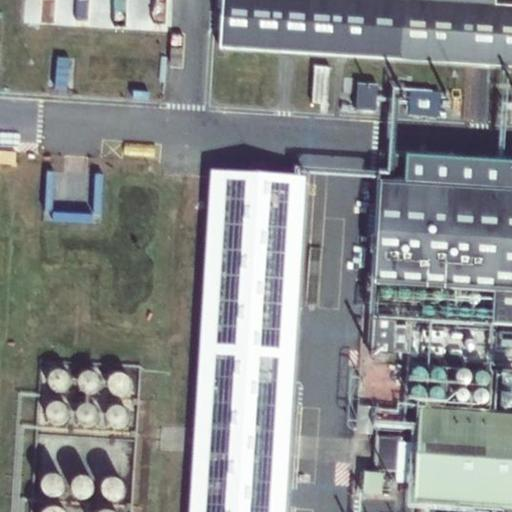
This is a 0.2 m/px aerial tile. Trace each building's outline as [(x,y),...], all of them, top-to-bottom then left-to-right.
[(511,0),(214,0),(212,43),(511,61),(511,0)] [(328,62),(327,87),(353,89),(355,64),(328,62)] [(408,114),(436,112),(435,99),(407,101),(408,114)] [(280,511),(301,166),(205,161),(183,511),(280,511)] [(511,175),(376,167),(368,308),(365,349),(382,350),(382,348),(391,348),(393,312),(511,318),(511,175)] [(54,303),(52,302),(49,302),(47,302),(44,303),(43,304),(41,306),(40,309),(40,311),(40,313),(41,316),(42,318),(44,319),(47,320),(49,320),(51,320),(54,319),(56,318),(57,316),(58,314),(59,311),(58,309),(57,306),(56,304),(54,303)] [(49,341),(47,340),(45,340),(42,340),(40,341),(38,343),(37,344),(36,347),(35,349),(36,351),(37,354),(38,356),(40,357),(42,358),(45,358),(47,358),(49,357),(51,356),(53,354),(54,352),(54,349),(54,347),(53,345),(51,343),(49,341)] [(84,345),(82,344),(79,344),(77,344),(75,345),(73,346),(71,348),(70,350),(70,353),(70,355),(71,358),(72,360),(74,361),(76,362),(79,362),(81,362),(84,361),(86,360),(87,358),(88,356),(88,353),(88,351),(87,348),(86,346),(84,345)] [(125,349),(123,348),(120,348),(118,348),(116,349),(114,351),(112,352),(111,355),(111,357),(111,360),(112,362),(114,364),(116,365),(118,366),(120,367),(123,366),(125,365),(127,364),(128,362),(129,360),(130,357),(129,355),(129,353),(127,351),(125,349)] [(47,377),(45,376),(42,375),(40,376),(38,377),(36,378),(34,380),(34,382),(33,384),(34,387),(34,389),(36,391),(38,392),(40,393),(42,394),(45,393),(47,392),(49,391),(50,389),(51,387),(51,385),(51,382),(50,380),(49,378),(47,377)] [(83,381),(81,380),(78,379),(75,380),(73,381),(71,382),(69,384),(68,387),(68,389),(68,392),(69,395),(71,397),(73,398),(75,399),(78,400),(81,399),(83,398),(85,397),(87,395),(88,392),(88,390),(88,387),(87,384),(85,382),(83,381)] [(125,384),(122,383),(119,382),(117,383),(114,384),(112,385),(111,387),(109,390),(109,393),(109,395),(110,398),(112,400),(114,402),(117,403),(119,403),(122,403),(125,402),(127,400),(128,398),(129,395),(130,393),(129,390),(128,388),(127,385),(125,384)] [(511,409),(412,403),(406,498),(511,504),(511,409)] [(46,423),(43,422),(40,422),(37,422),(34,423),(32,425),(30,428),(28,431),(28,434),(28,437),(30,439),(32,442),(34,444),(37,445),(40,446),(43,445),(46,444),(48,442),(50,440),(51,437),(52,434),(51,431),(50,428),(49,425),(46,423)] [(81,429),(78,428),(75,428),(72,428),(69,429),(66,431),(65,433),(63,436),(63,439),(63,442),(64,445),(66,448),(69,450),(72,451),(75,451),(78,451),(81,450),(83,448),(85,445),(86,443),(87,440),(86,437),(85,434),(83,431),(81,429)] [(120,433),(117,432),(114,431),(111,432),(108,433),(106,435),(104,437),(102,440),(102,443),(102,446),(104,449),(105,452),(108,453),(111,455),(114,455),(117,455),(120,454),(122,452),(124,449),(125,446),(126,443),(125,440),(124,437),(122,435),(120,433)] [(357,471),(353,492),(376,496),(379,475),(357,471)] [(41,482),(39,481),(35,481),(32,481),(30,482),(27,484),(25,487),(24,489),(24,493),(24,496),(25,499),(27,501),(29,503),(32,504),(35,505),(38,504),(41,503),(44,501),(46,499),(47,496),(47,493),(47,490),(46,487),(44,484),(41,482)] [(76,488),(73,487),(70,486),(67,487),(64,488),(62,490),(60,492),(59,495),(58,498),(59,501),(60,504),(62,507),(64,509),(67,510),(70,510),(73,510),(76,509),(79,507),(81,504),(82,501),(82,498),(82,495),(81,492),(79,490),(76,488)] [(116,494),(113,493),(110,492),(107,492),(104,494),(102,496),(100,498),(99,501),(98,504),(99,507),(100,510),(101,511),(119,511),(121,510),(122,507),(122,504),(122,501),(121,498),(119,496),(116,494)]
